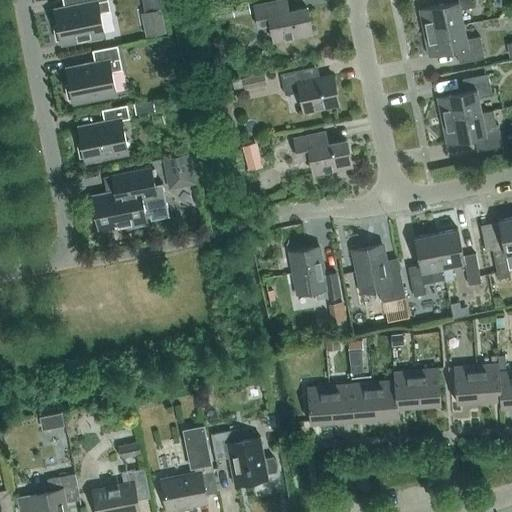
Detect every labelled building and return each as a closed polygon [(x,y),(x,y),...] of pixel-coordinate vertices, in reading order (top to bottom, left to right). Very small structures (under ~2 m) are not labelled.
[(82,0),(83,4),(54,10),(57,25),(54,26),(57,40),(60,40),(61,43),(105,34),(100,13),(110,11),(108,0),(82,0)] [(286,0),(281,0),(256,5),(260,26),(272,24),(275,40),(312,33),(307,7),(289,11),(286,0)] [(461,10),(474,7),(472,0),(446,0),(447,3),(420,9),(424,32),(464,24),(461,10)] [(251,13),(249,2),(232,5),(234,16),(251,13)] [(167,33),(162,9),(140,13),(145,38),(167,33)] [(485,58),(480,36),(467,39),(464,24),(424,32),(429,56),(457,50),(459,63),(485,58)] [(95,63),(66,69),(69,84),(66,85),(69,99),(72,98),(73,102),(116,93),(112,72),(122,70),(117,45),(92,50),(95,63)] [(308,67),(280,73),(285,95),(300,92),(304,111),(339,105),(333,75),(310,79),(308,67)] [(465,91),(438,97),(442,120),(482,112),(479,98),(492,95),(488,73),(462,79),(465,91)] [(136,114),(143,113),(141,103),(134,104),(136,114)] [(84,157),(85,161),(128,152),(122,120),(129,118),(127,105),(102,110),(104,122),(78,127),(81,143),(78,143),(80,158),(84,157)] [(482,112),(442,120),(447,144),(475,138),(477,151),(503,146),(498,124),(496,125),(493,110),(482,112)] [(325,131),(294,137),(298,159),(311,156),(315,173),(352,166),(347,140),(328,143),(325,131)] [(263,166),(257,142),(242,146),(248,170),(263,166)] [(189,152),(162,158),(166,178),(169,190),(196,184),(194,172),(189,152)] [(107,194),(92,197),(98,230),(128,224),(129,227),(145,224),(144,221),(170,216),(163,183),(155,184),(152,167),(104,177),(107,194)] [(511,217),(500,220),(505,246),(493,249),(499,278),(511,276),(508,265),(511,264),(511,217)] [(469,284),(481,282),(476,252),(464,255),(459,228),(437,232),(443,267),(446,280),(446,281),(454,279),(452,265),(465,263),(469,284)] [(437,232),(415,237),(421,264),(409,266),(414,296),(427,293),(425,284),(446,280),(443,267),(437,232)] [(382,244),(352,251),(362,293),(379,289),(382,303),(406,298),(400,271),(388,273),(382,244)] [(319,247),(291,253),(299,294),(315,291),(317,300),(342,296),(337,273),(325,275),(319,247)] [(403,333),(391,335),(392,345),(404,344),(403,333)] [(338,340),(327,341),(327,348),(339,347),(338,340)] [(362,341),(348,342),(349,354),(363,352),(362,341)] [(498,363),(499,371),(501,398),(500,399),(501,407),(511,405),(511,369),(506,370),(505,355),(498,355),(498,363)] [(363,371),(362,359),(349,360),(351,373),(363,371)] [(499,371),(498,363),(476,364),(479,400),(500,399),(501,398),(499,371)] [(476,364),(454,366),(456,402),(479,400),(476,364)] [(419,405),(441,403),(438,367),(416,369),(419,405)] [(416,369),(393,371),(394,380),(395,379),(397,407),(398,407),(419,405),(416,369)] [(376,417),(398,415),(398,407),(397,407),(395,379),(394,380),(373,381),(376,417)] [(354,419),(376,417),(373,381),(351,383),(354,419)] [(332,421),(354,419),(351,383),(329,385),(332,421)] [(307,387),(310,423),(332,421),(329,385),(307,387)] [(62,412),(51,414),(53,425),(64,422),(62,412)] [(115,429),(120,443),(138,437),(134,424),(115,429)] [(179,511),(184,511),(183,508),(207,503),(205,495),(218,492),(204,426),(184,430),(192,467),(194,466),(195,474),(161,481),(167,511),(179,511)] [(237,429),(210,435),(215,460),(229,457),(235,485),(267,478),(266,473),(276,471),(277,467),(276,463),(275,459),(273,456),(263,458),(259,437),(240,441),(237,429)] [(140,441),(119,446),(121,458),(142,454),(140,441)] [(124,484),(93,490),(97,511),(139,511),(137,500),(149,498),(143,469),(122,473),(124,484)] [(33,509),(33,511),(66,511),(65,503),(80,501),(75,474),(46,479),(48,491),(17,497),(17,495),(16,495),(18,511),(20,511),(33,509)] [(0,511),(11,511),(8,489),(0,490),(0,511)]
